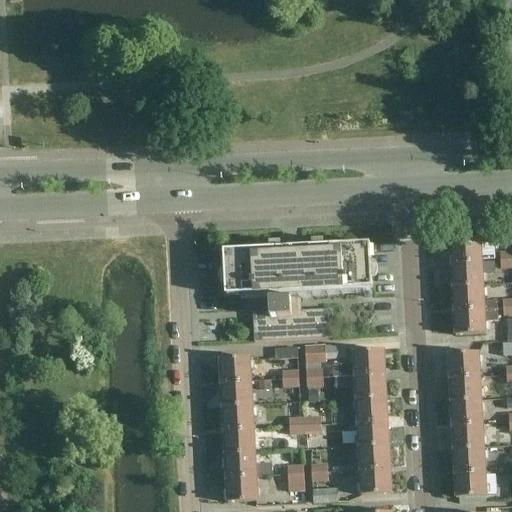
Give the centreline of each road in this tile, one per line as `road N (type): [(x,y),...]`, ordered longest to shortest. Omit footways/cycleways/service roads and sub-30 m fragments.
road 1 (residential): [(424,511),(406,189)]
road 2 (residential): [(190,511),(174,198)]
road 3 (tertiary): [(406,157),(173,168)]
road 4 (tertiary): [(174,198),(406,189)]
road 5 (tertiary): [(0,206),(174,198)]
road 6 (tertiary): [(173,168),(0,178)]
